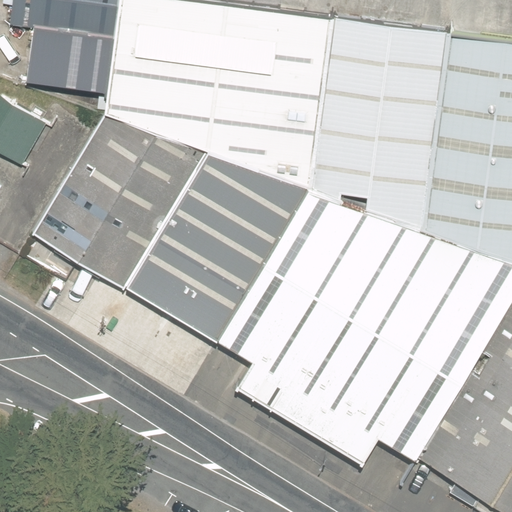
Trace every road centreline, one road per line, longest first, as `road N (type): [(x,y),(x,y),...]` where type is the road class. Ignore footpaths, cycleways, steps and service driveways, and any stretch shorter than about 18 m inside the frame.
road 1 (unclassified): [(0,315),(319,511)]
road 2 (unclassified): [(262,511),(0,375)]
